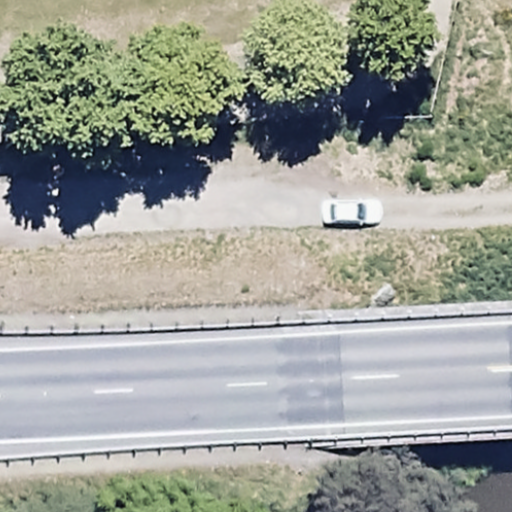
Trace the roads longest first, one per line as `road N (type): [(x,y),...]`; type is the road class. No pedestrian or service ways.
road 1 (trunk): [(0,392),(511,368)]
road 2 (track): [(0,211),(511,204)]
